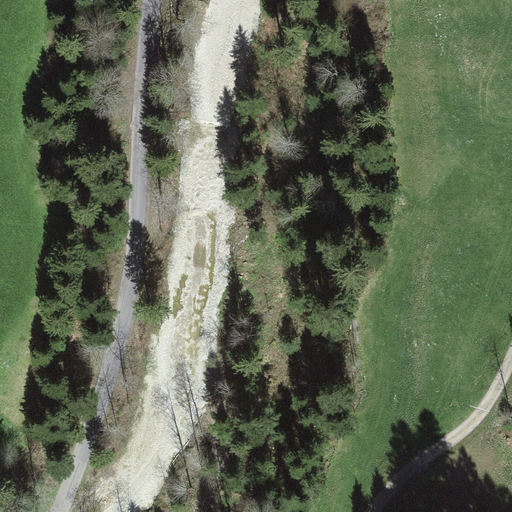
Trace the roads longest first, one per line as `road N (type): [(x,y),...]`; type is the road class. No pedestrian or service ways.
road 1 (unclassified): [(153,0),(141,213),(122,324),(60,511)]
road 2 (track): [(360,511),(503,357),(511,334)]
